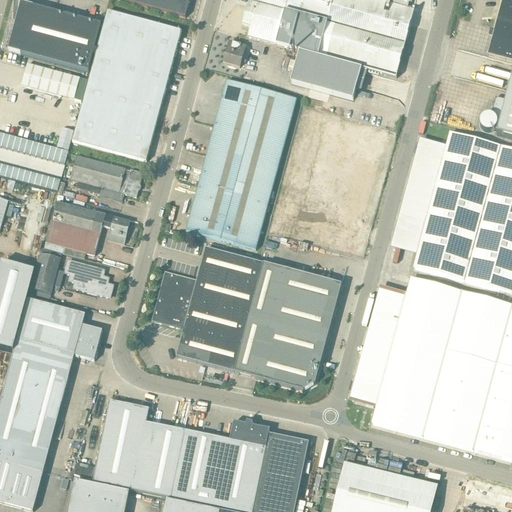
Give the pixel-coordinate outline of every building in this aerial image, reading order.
[(115,0),(185,19),(190,0),(115,0)] [(249,0),(243,26),(250,29),(248,38),(300,52),(299,53),(291,84),(353,101),(356,91),(361,93),(367,72),(367,71),(396,79),(414,11),(408,9),(410,4),(412,5),(413,0),(249,0)] [(480,124),(480,125),(480,126),(480,128),(481,129),(481,130),(482,131),(483,131),(484,132),(485,133),(486,133),(487,134),(488,134),(490,134),(491,134),(492,133),(493,133),(494,132),(495,131),(498,132),(497,137),(511,140),(511,0),(502,0),(494,31),(492,38),(487,56),(497,59),(511,63),(511,79),(506,102),(496,99),(491,116),(490,116),(488,116),(487,116),(486,116),(485,117),(484,117),(483,118),(482,119),(481,120),(481,121),(480,122),(480,123),(480,124)] [(11,42),(9,50),(9,51),(9,52),(18,54),(89,73),(101,26),(21,4),(11,42)] [(182,33),(172,30),(107,13),(72,144),(147,164),(182,33)] [(246,48),(239,46),(230,44),(224,65),(240,69),(246,48)] [(28,65),(22,88),(74,102),(80,79),(28,65)] [(215,127),(284,146),(297,101),(227,82),(215,127)] [(328,102),(330,96),(311,91),(309,97),(328,102)] [(207,157),(276,176),(284,146),(215,127),(207,157)] [(296,127),(288,157),(299,160),(307,130),(296,127)] [(307,130),(299,160),(310,162),(317,133),(307,130)] [(317,133),(310,162),(320,165),(328,136),(317,133)] [(1,148),(7,150),(10,136),(5,135),(1,148)] [(511,151),(460,137),(450,135),(414,270),(511,296),(511,151)] [(7,150),(13,151),(16,138),(10,136),(7,150)] [(328,136),(320,165),(331,168),(339,139),(328,136)] [(13,151),(18,153),(22,139),(16,138),(13,151)] [(24,154),(28,141),(22,139),(18,153),(24,154)] [(339,139),(331,168),(341,171),(349,141),(339,139)] [(24,154),(30,156),(34,142),(28,141),(24,154)] [(349,141),(341,171),(352,174),(353,170),(356,157),(360,144),(349,141)] [(36,158),(39,144),(34,142),(30,156),(36,158)] [(42,159),(45,146),(39,144),(36,158),(42,159)] [(356,157),(353,170),(365,173),(372,147),(360,144),(356,157)] [(47,161),(51,147),(45,146),(42,159),(47,161)] [(47,161),(53,162),(57,149),(51,147),(47,161)] [(372,147),(365,173),(376,176),(380,163),(383,150),(372,147)] [(59,164),(63,150),(57,149),(53,162),(59,164)] [(65,166),(68,152),(63,150),(59,164),(65,166)] [(143,175),(133,173),(131,172),(131,173),(125,171),(126,170),(78,157),(71,181),(119,194),(119,193),(124,194),(124,196),(137,199),(139,192),(137,191),(139,187),(140,188),(143,175)] [(199,187),(268,206),(276,176),(207,157),(199,187)] [(288,157),(282,178),(293,181),(299,160),(288,157)] [(299,160),(293,181),(304,183),(310,162),(299,160)] [(310,162),(304,183),(315,186),(320,165),(310,162)] [(320,165),(315,186),(325,189),(331,168),(320,165)] [(0,175),(0,177),(5,179),(8,167),(3,166),(0,175)] [(14,169),(8,167),(5,179),(11,181),(14,169)] [(331,168),(325,189),(336,192),(341,171),(331,168)] [(11,181),(17,182),(20,171),(14,169),(11,181)] [(350,182),(346,195),(358,198),(365,173),(353,170),(352,174),(350,182)] [(26,172),(20,171),(17,182),(23,184),(26,172)] [(341,171),(336,192),(346,195),(350,182),(352,174),(341,171)] [(23,184),(28,185),(32,174),(26,172),(23,184)] [(365,173),(358,198),(370,201),(373,188),(376,176),(365,173)] [(37,175),(32,174),(28,185),(34,187),(37,175)] [(40,188),(43,177),(37,175),(34,187),(40,188)] [(46,190),(49,178),(43,177),(40,188),(46,190)] [(52,191),(55,180),(49,178),(46,190),(52,191)] [(55,180),(52,191),(57,193),(61,182),(55,180)] [(64,197),(74,198),(75,187),(65,186),(64,197)] [(186,233),(196,235),(256,251),(268,206),(199,187),(186,233)] [(46,244),(44,250),(62,255),(75,258),(84,261),(86,255),(95,257),(103,229),(111,231),(114,219),(97,214),(97,215),(58,204),(53,224),(53,225),(51,231),(49,238),(47,245),(46,244)] [(274,208),(267,235),(278,238),(285,211),(274,208)] [(285,211),(278,238),(289,240),(296,213),(285,211)] [(296,213),(289,240),(299,243),(306,216),(296,213)] [(306,216),(299,243),(310,246),(317,219),(306,216)] [(130,223),(120,221),(114,219),(111,231),(108,242),(124,246),(129,226),(130,223)] [(317,219),(310,246),(320,249),(328,222),(317,219)] [(328,222),(320,249),(331,252),(335,238),(338,225),(328,222)] [(130,223),(129,226),(135,227),(136,229),(135,231),(138,232),(140,226),(130,223)] [(335,238),(331,252),(343,255),(350,228),(338,225),(335,238)] [(350,228),(343,255),(354,258),(358,245),(362,231),(350,228)] [(31,292),(30,295),(49,301),(50,297),(53,287),(57,271),(59,262),(60,259),(62,255),(44,250),(42,250),(40,257),(31,292)] [(177,359),(235,374),(303,393),(315,386),(342,287),(206,250),(197,282),(165,274),(161,289),(163,289),(160,301),(158,300),(152,323),(184,331),(177,359)] [(69,263),(65,275),(71,276),(70,283),(76,285),(74,291),(86,294),(93,296),(99,297),(103,298),(104,297),(105,298),(109,299),(110,298),(111,295),(111,293),(112,292),(113,289),(112,287),(108,286),(108,285),(109,281),(108,280),(104,279),(103,277),(104,274),(103,272),(100,271),(92,269),(80,266),(69,263)] [(0,350),(14,354),(17,342),(28,301),(35,273),(1,264),(0,269),(0,350)] [(511,307),(411,280),(372,425),(473,452),(511,462),(511,307)] [(0,504),(28,511),(33,511),(43,475),(51,445),(75,357),(94,363),(102,333),(83,327),(85,317),(76,314),(57,309),(28,301),(17,342),(14,354),(14,355),(0,406),(0,504)] [(110,403),(93,484),(227,511),(294,511),(309,444),(269,436),(270,431),(253,427),(252,424),(247,422),(246,426),(234,423),(230,442),(146,425),(149,411),(110,403)] [(344,465),(332,511),(419,511),(426,485),(344,465)] [(63,480),(60,490),(66,491),(69,482),(63,480)] [(68,511),(125,511),(130,494),(74,483),(68,511)] [(216,511),(168,502),(165,511),(216,511)]
